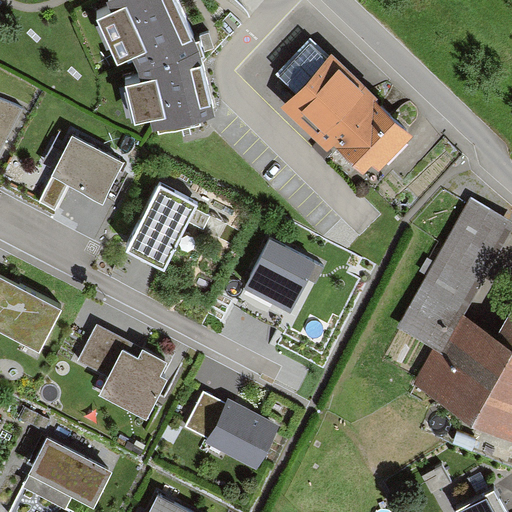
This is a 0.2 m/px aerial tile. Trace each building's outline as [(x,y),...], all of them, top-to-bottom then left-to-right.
[(176,0),(113,0),(112,1),(146,66),(159,133),(221,121),(203,48),(176,0)] [(411,137),(312,42),(279,76),(297,94),(282,110),(362,188),(411,137)] [(0,122),(13,99),(0,92),(0,122)] [(134,161),(84,137),(65,176),(116,200),(134,161)] [(198,197),(160,178),(127,243),(165,262),(198,197)] [(510,221),(472,200),(404,322),(439,342),(418,379),(511,430),(511,342),(459,312),(510,221)] [(316,257),(270,233),(245,282),(291,306),(316,257)] [(4,289),(0,286),(0,327),(48,352),(71,307),(10,277),(4,289)] [(183,365),(100,324),(82,360),(112,374),(104,391),(158,417),(183,365)] [(276,429),(209,398),(192,435),(258,466),(276,429)] [(115,478),(43,441),(27,471),(99,509),(115,478)] [(508,511),(494,486),(459,505),(463,511),(508,511)] [(186,511),(154,496),(145,511),(186,511)]
